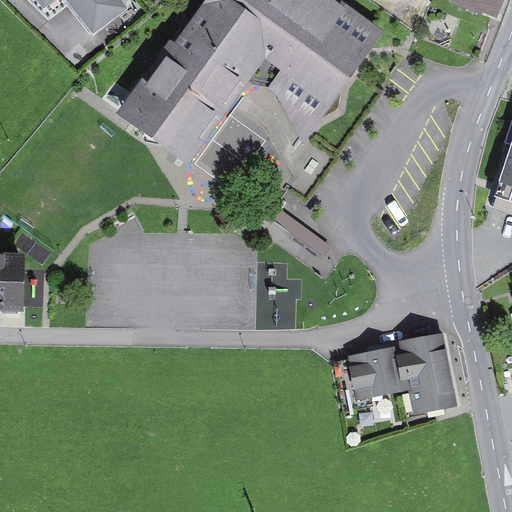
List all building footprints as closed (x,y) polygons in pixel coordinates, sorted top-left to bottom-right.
[(148,4),(145,0),(46,0),(54,9),(65,0),(76,0),(111,38),(148,4)] [(385,36),(335,0),(209,0),(175,47),(170,43),(114,119),(185,171),(257,73),(273,85),(267,92),(277,99),(303,148),(385,36)] [(505,0),(444,0),(444,2),(497,22),(505,0)] [(511,153),(496,206),(511,210),(511,153)] [(277,228),(323,258),(330,248),(284,218),(277,228)] [(25,259),(0,258),(0,316),(24,318),(25,259)] [(399,349),(347,358),(354,403),(410,393),(414,420),(458,412),(444,336),(398,344),(399,349)]
